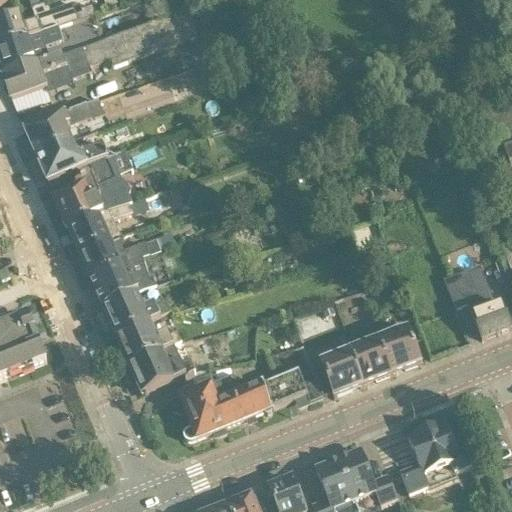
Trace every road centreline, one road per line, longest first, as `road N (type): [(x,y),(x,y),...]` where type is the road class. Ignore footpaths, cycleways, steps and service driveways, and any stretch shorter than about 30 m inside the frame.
road 1 (residential): [(143,500),(129,460),(113,450),(100,398),(0,163)]
road 2 (tertiary): [(252,457),(494,360)]
